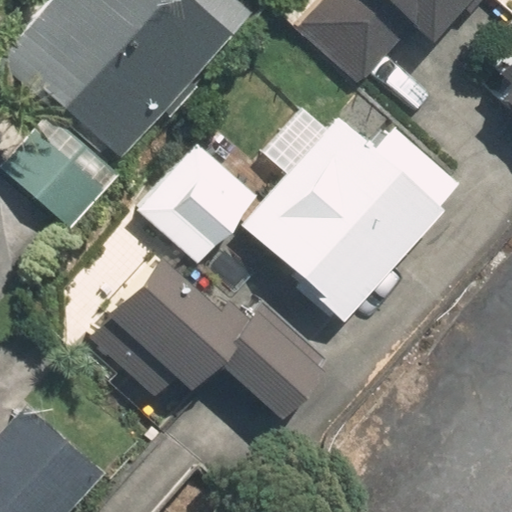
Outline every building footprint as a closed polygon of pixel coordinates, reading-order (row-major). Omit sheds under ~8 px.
[(0,69),(102,159),(108,152),(239,3),(236,0),(38,0),(0,44),(0,69)] [(420,44),(457,0),(302,0),(291,13),(364,75),(403,29),(420,44)] [(511,4),(461,54),(511,107),(511,4)] [(277,173),(231,224),(334,314),(456,176),(365,96),(340,124),(328,114),(318,125),(294,103),(252,151),(277,173)] [(32,114),(0,148),(0,175),(59,231),(105,183),(32,114)] [(249,196),(192,142),(132,206),(190,260),(249,196)] [(151,253),(99,311),(180,384),(206,356),(269,413),(323,354),(249,287),(221,318),(151,253)] [(0,511),(51,511),(98,458),(8,382),(0,391),(0,511)]
